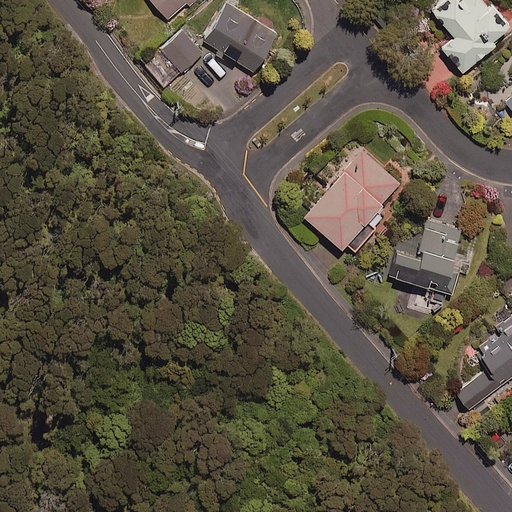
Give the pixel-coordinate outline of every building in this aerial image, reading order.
[(152,0),(172,21),(195,0),(152,0)] [(274,30),(224,0),(202,38),(251,68),(274,30)] [(503,45),(501,43),(511,31),(511,23),(488,0),(443,0),(433,10),(458,36),(445,49),(469,74),(483,61),(485,63),(503,45)] [(205,53),(184,31),(163,49),(184,72),(205,53)] [(403,183),(366,151),(308,218),(346,250),(351,245),(358,252),(395,209),(387,202),(403,183)] [(442,309),(447,292),(454,294),(464,262),(456,260),(465,230),(430,220),(422,245),(401,239),(390,275),(435,288),(430,306),(442,309)] [(467,411),(511,376),(511,311),(489,329),(492,333),(470,350),(486,371),(455,395),(467,411)]
